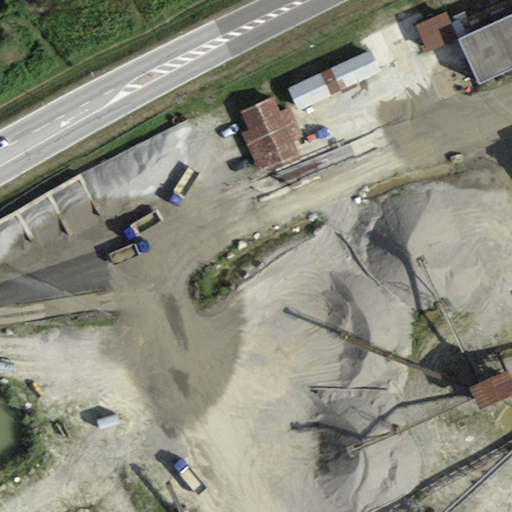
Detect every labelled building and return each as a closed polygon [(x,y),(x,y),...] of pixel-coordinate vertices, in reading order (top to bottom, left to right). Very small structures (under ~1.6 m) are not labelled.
[(511,8),(461,30),(481,77),(511,63),(511,8)] [(419,21),(429,49),(462,37),(452,9),(419,21)] [(376,50),(292,81),(301,105),(385,74),(376,50)] [(244,106),(251,129),(247,130),(258,172),(305,159),(286,94),(244,106)] [(511,360),(474,376),(484,399),(511,387),(511,360)]
